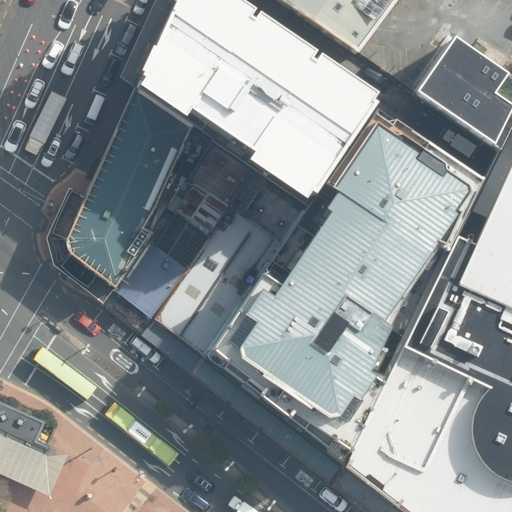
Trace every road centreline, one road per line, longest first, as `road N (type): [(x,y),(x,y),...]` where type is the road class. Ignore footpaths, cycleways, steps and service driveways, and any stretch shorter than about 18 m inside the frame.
road 1 (tertiary): [(0,276),(66,297),(335,511)]
road 2 (tertiary): [(248,511),(0,308)]
road 3 (secondary): [(75,0),(0,168)]
